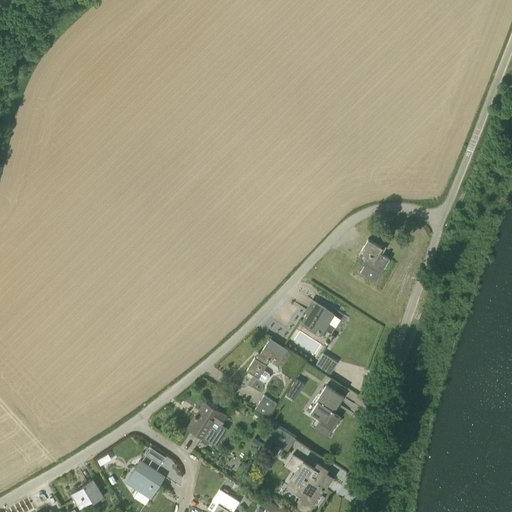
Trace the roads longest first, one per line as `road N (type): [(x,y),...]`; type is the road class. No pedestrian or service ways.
road 1 (residential): [(134,423),(254,322),(362,211),(408,208),(441,220)]
road 2 (unclassified): [(360,511),(386,390),(441,220)]
road 3 (unclassified): [(441,220),(511,39)]
road 4 (residential): [(0,501),(134,423)]
road 5 (residential): [(181,511),(191,462),(134,423)]
